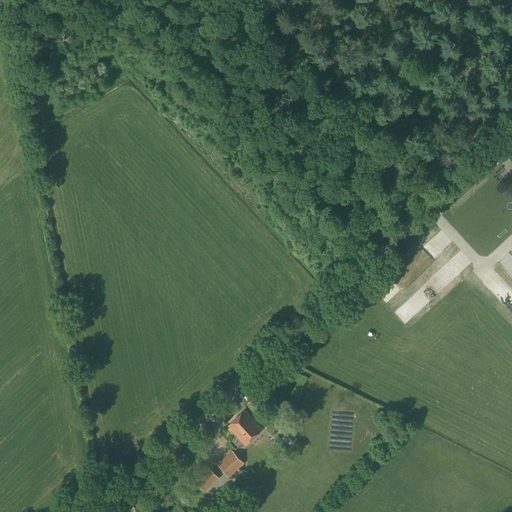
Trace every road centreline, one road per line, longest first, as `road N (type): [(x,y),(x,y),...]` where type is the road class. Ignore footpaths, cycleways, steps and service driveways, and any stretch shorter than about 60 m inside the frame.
road 1 (unclassified): [(105,511),(511,134)]
road 2 (track): [(270,0),(453,188)]
